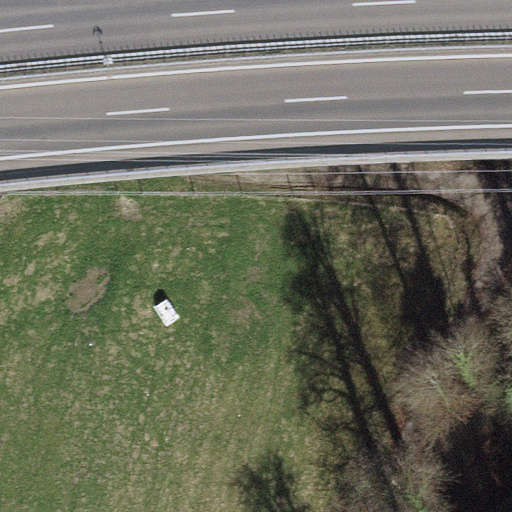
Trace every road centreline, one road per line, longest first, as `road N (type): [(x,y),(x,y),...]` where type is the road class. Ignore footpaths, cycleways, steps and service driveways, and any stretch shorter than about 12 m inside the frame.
road 1 (motorway): [(0,124),(511,92)]
road 2 (motorway): [(412,0),(0,30)]
road 3 (track): [(386,511),(511,213)]
